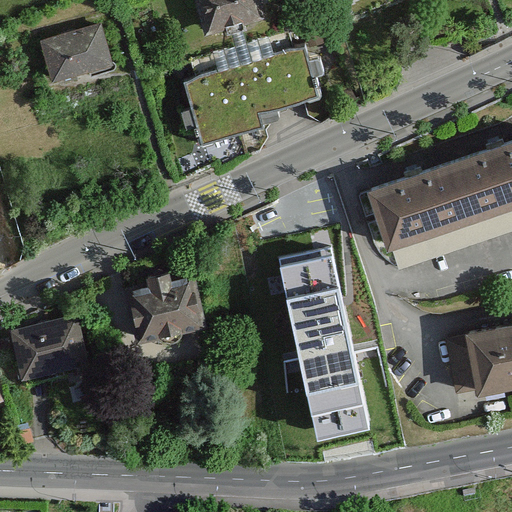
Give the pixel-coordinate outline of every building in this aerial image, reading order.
[(255,0),(192,0),(205,36),(261,18),(255,0)] [(45,40),(59,94),(121,76),(107,23),(45,40)] [(179,81),(200,141),(316,101),(295,41),(179,81)] [(511,224),(511,146),(377,193),(401,263),(511,224)] [(370,431),(330,246),(278,257),(317,442),(370,431)] [(120,280),(132,336),(202,322),(190,266),(120,280)] [(9,323),(18,377),(85,367),(77,312),(9,323)] [(511,317),(446,329),(457,392),(511,382),(511,317)]
